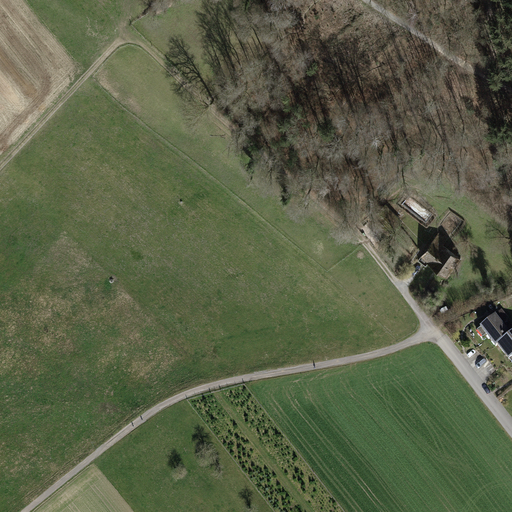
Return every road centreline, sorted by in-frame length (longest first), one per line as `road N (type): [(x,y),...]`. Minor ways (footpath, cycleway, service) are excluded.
road 1 (track): [(431,328),(358,235),(216,114),(138,31),(0,170)]
road 2 (track): [(25,511),(129,425),(395,341)]
road 3 (track): [(378,0),(511,94)]
road 4 (residential): [(511,430),(431,328)]
